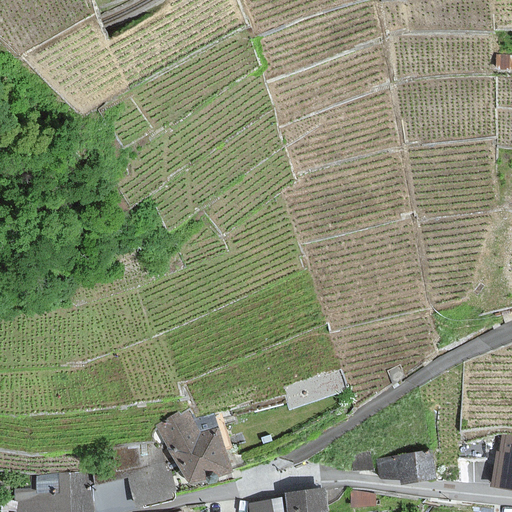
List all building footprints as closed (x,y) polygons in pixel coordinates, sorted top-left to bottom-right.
[(511,67),(511,55),(498,55),(498,67),(511,67)] [(232,473),(220,427),(200,432),(195,413),(165,421),(182,486),(232,473)] [(511,488),(511,434),(501,432),(491,485),(511,488)] [(122,481),(93,484),(96,511),(103,511),(175,503),(171,470),(165,471),(161,443),(118,448),(122,481)] [(436,479),(432,450),(378,458),(381,479),(399,477),(401,484),(436,479)] [(372,470),(372,451),(352,452),(353,471),(372,470)] [(92,470),(31,478),(32,487),(13,489),(15,511),(96,511),(93,484),(92,470)] [(324,489),(288,493),(290,511),(317,511),(326,511),(324,489)] [(376,493),(351,489),(352,507),(377,506),(376,493)] [(287,511),(285,497),(248,502),(249,511),(287,511)]
